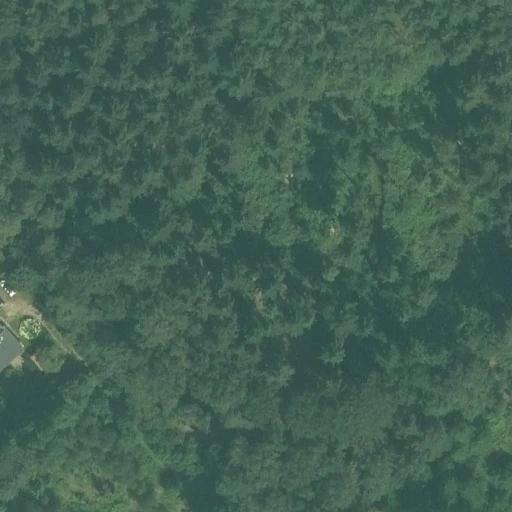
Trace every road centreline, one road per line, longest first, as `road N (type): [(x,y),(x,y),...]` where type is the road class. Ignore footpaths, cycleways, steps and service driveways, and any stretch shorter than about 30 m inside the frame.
road 1 (track): [(46,322),(195,487),(511,332)]
road 2 (track): [(218,0),(234,48),(332,134),(360,182),(361,259),(377,312),(420,381)]
